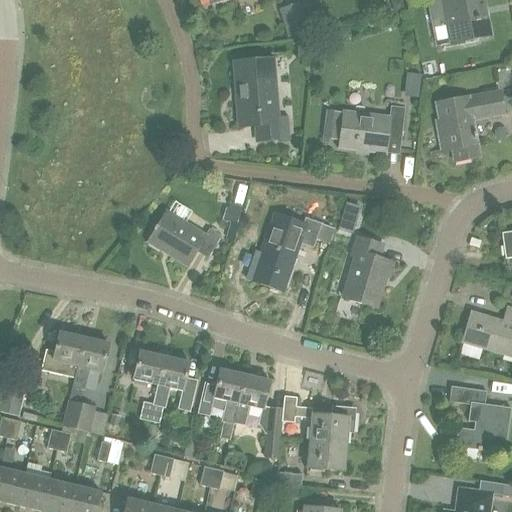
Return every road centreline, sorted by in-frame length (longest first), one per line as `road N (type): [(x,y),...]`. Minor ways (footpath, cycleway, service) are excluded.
road 1 (residential): [(166,0),(189,53),(195,144),(204,161),(470,206)]
road 2 (residential): [(409,387),(158,307),(0,274)]
road 3 (residential): [(409,387),(451,232),(470,206)]
road 4 (residential): [(391,511),(409,387)]
